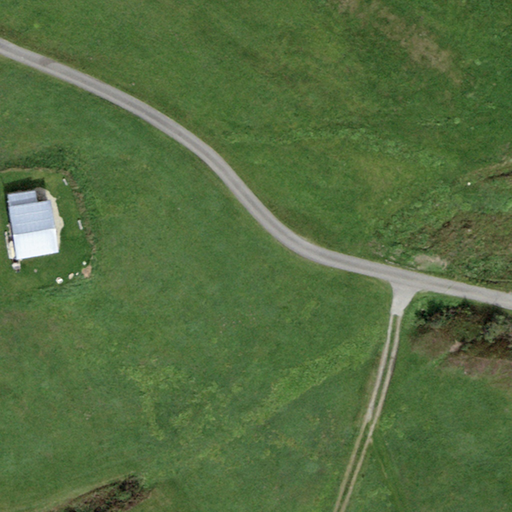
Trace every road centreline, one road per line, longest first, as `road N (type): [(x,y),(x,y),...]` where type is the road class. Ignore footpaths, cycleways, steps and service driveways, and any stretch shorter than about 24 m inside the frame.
road 1 (unclassified): [(511,303),(299,246),(185,138),(93,84),(0,46)]
road 2 (track): [(406,277),(337,511)]
